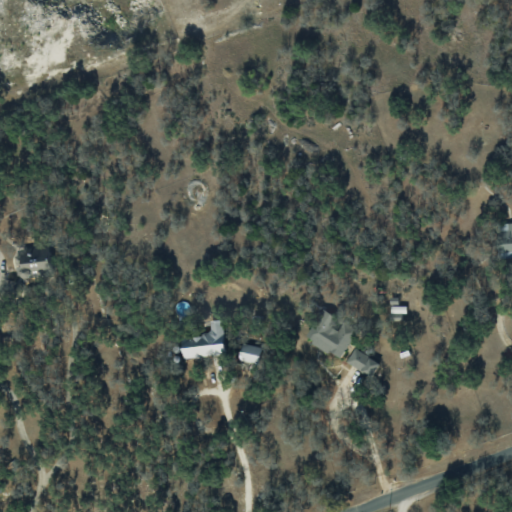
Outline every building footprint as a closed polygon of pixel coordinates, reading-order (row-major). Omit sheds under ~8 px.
[(511,255),(511,222),(495,223),(496,256),(511,255)] [(21,261),(22,278),(52,277),(51,260),(21,261)] [(340,358),(356,330),(339,321),(340,319),(321,309),(304,338),(340,358)] [(183,358),(224,354),(221,319),(209,320),(210,334),(181,337),(183,358)] [(240,360),(257,364),(261,347),(244,343),(240,360)] [(370,358),(354,347),(345,361),(362,372),(370,358)]
